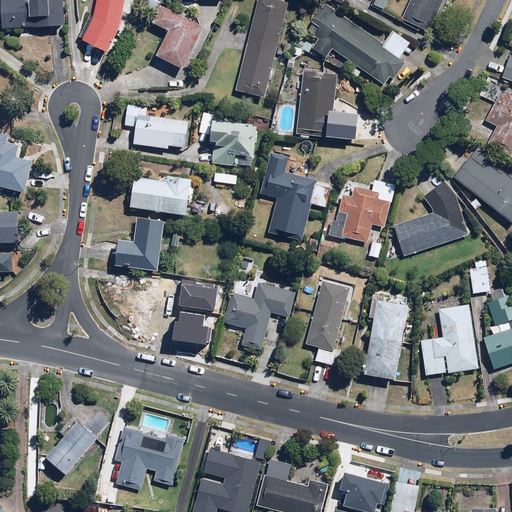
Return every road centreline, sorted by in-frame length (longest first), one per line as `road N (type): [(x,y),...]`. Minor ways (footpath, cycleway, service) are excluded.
road 1 (residential): [(385,431),(114,363)]
road 2 (residential): [(494,0),(464,65),(412,124)]
road 3 (residential): [(70,254),(78,187),(74,108)]
road 4 (residential): [(511,452),(472,456),(385,431)]
road 5 (residential): [(385,431),(511,415)]
road 6 (residential): [(70,254),(70,290),(114,363)]
